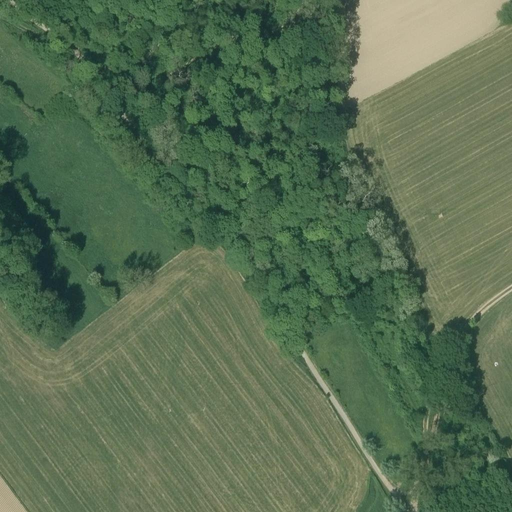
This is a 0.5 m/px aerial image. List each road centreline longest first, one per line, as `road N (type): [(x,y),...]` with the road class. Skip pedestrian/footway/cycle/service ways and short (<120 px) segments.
road 1 (track): [(393,492),(302,353),(236,232),(184,198),(77,55)]
road 2 (track): [(511,286),(482,308),(455,346),(416,487)]
